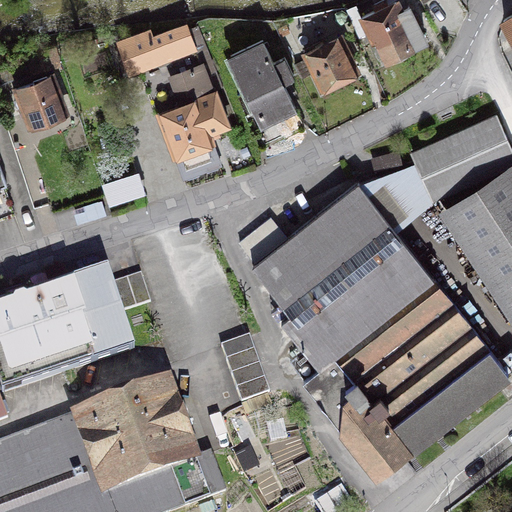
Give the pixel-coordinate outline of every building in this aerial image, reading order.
[(390,56),(425,38),(408,6),(401,9),(396,0),(394,0),(362,16),(374,41),(381,38),(390,56)] [(335,19),(340,23),(346,20),(347,14),(341,9),(335,13),(335,19)] [(195,47),(188,29),(186,24),(152,37),(150,30),(118,41),(130,71),(146,66),(195,47)] [(195,47),(146,66),(152,81),(148,83),(182,174),(219,160),(209,130),(227,123),(214,89),(222,86),(198,26),(188,29),(195,47)] [(321,86),(356,69),(349,54),(355,51),(349,39),(343,42),(341,37),(306,53),(321,86)] [(259,140),(301,120),(282,80),(293,75),(285,56),(273,62),(262,39),(230,55),(257,110),(247,114),(259,140)] [(56,48),(27,55),(30,68),(59,61),(56,48)] [(65,109),(52,75),(16,89),(29,122),(65,109)] [(511,161),(511,151),(496,115),(413,153),(433,197),(511,161)] [(4,184),(7,183),(0,164),(0,217),(14,213),(4,184)] [(511,306),(511,170),(511,169),(449,210),(511,306)] [(303,379),(377,474),(508,373),(358,181),(287,237),(271,216),(239,241),(255,262),(252,264),(289,312),(281,318),(319,367),(303,379)] [(107,269),(0,303),(0,384),(3,392),(133,348),(107,269)] [(221,345),(241,402),(270,392),(249,335),(221,345)] [(0,511),(166,511),(225,490),(211,452),(196,457),(168,381),(0,443),(0,511)] [(337,511),(331,500),(320,506),(323,511),(337,511)]
